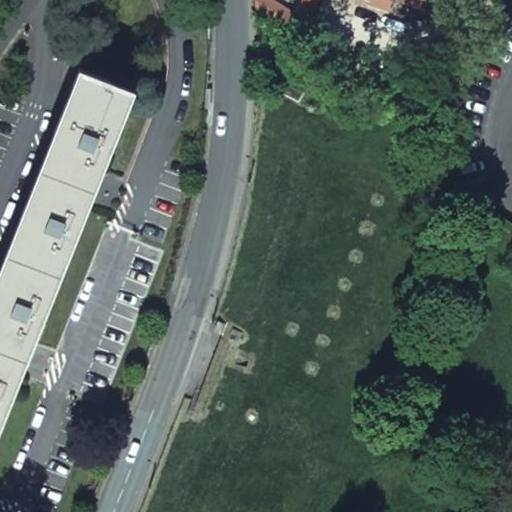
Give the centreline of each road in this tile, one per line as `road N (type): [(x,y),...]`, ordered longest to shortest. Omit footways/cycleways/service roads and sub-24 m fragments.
road 1 (residential): [(12,511),(180,88),(170,0)]
road 2 (secondary): [(229,0),(228,147),(213,230),(112,511)]
road 3 (residential): [(48,0),(55,71),(0,209)]
